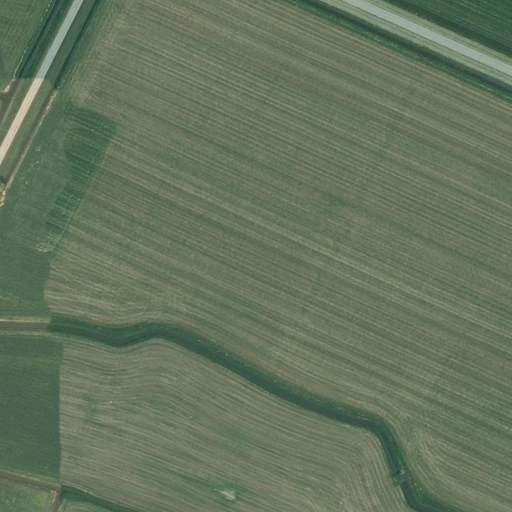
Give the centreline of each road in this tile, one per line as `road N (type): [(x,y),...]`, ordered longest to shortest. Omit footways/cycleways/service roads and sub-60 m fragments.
road 1 (tertiary): [(351,0),(511,71)]
road 2 (unclassified): [(0,156),(78,0)]
